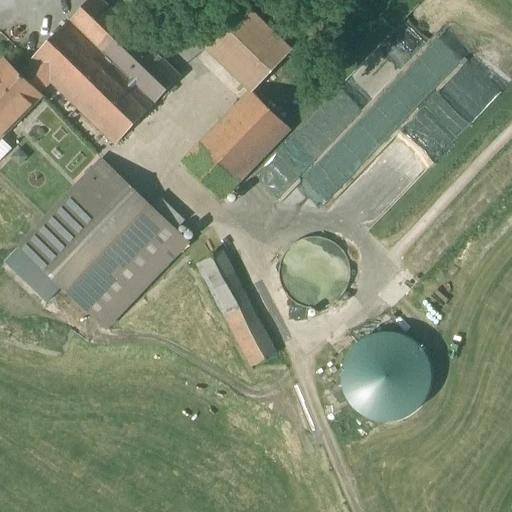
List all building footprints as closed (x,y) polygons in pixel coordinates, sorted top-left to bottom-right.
[(181,78),(100,0),(91,0),(30,63),(31,64),(51,83),(116,146),(181,78)] [(147,0),(144,4),(154,13),(162,3),(165,0),(147,0)] [(291,52),(247,9),(207,49),(252,92),(291,52)] [(20,75),(5,61),(0,65),(0,139),(1,139),(42,97),(40,95),(51,83),(31,64),(20,75)] [(222,201),(290,130),(252,93),(183,164),(222,201)] [(0,162),(12,150),(1,139),(0,139),(0,162)] [(152,208),(102,161),(48,218),(19,248),(62,288),(106,330),(186,246),(189,243),(176,231),(152,208)] [(160,200),(152,208),(176,231),(184,222),(160,200)] [(278,354),(213,233),(187,247),(253,368),(278,354)] [(329,243),(318,240),(307,241),(297,245),(289,253),(283,262),(281,273),(283,284),(288,294),(296,302),(306,306),(317,307),(328,305),(338,299),(345,290),(348,280),(349,269),(345,258),(338,249),(329,243)] [(62,288),(19,248),(5,263),(47,303),(62,288)]
